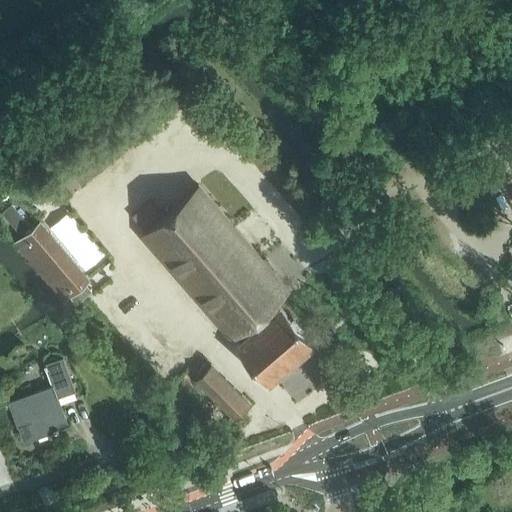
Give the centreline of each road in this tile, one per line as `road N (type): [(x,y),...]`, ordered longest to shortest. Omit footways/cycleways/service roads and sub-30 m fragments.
road 1 (residential): [(156,511),(142,466),(125,453),(0,493)]
road 2 (secondary): [(461,407),(389,419),(338,440),(319,459)]
road 3 (secondary): [(319,459),(379,450),(461,407)]
road 4 (secondary): [(179,511),(319,459)]
